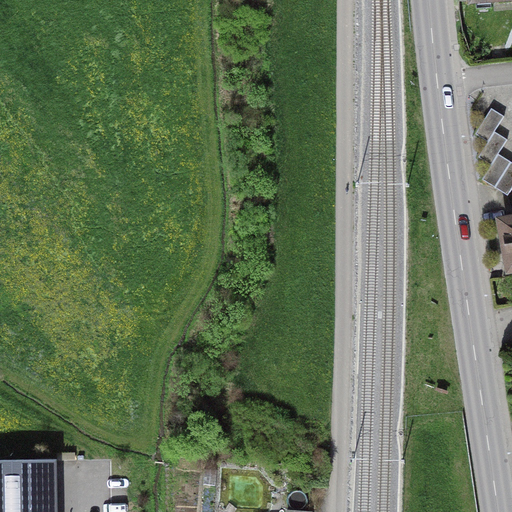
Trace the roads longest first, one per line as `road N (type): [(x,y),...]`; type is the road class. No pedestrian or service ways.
road 1 (unclassified): [(343,0),(332,511)]
road 2 (residential): [(417,511),(421,437),(464,289)]
road 3 (secondary): [(464,289),(497,511)]
road 4 (secondary): [(437,81),(464,289)]
